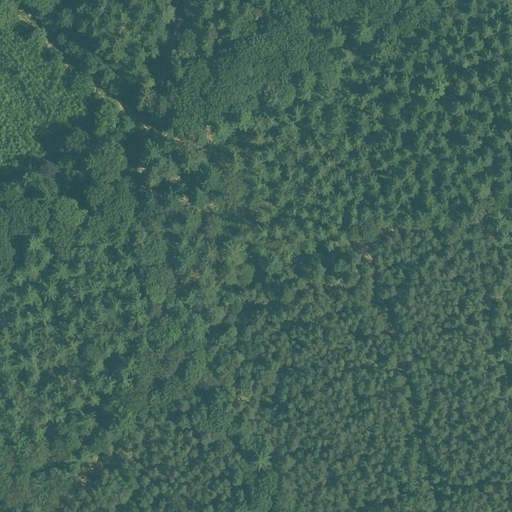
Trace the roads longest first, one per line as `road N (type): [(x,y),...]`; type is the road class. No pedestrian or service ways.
road 1 (track): [(171,308),(139,184),(145,123)]
road 2 (track): [(278,511),(187,358)]
road 3 (track): [(145,123),(184,0)]
